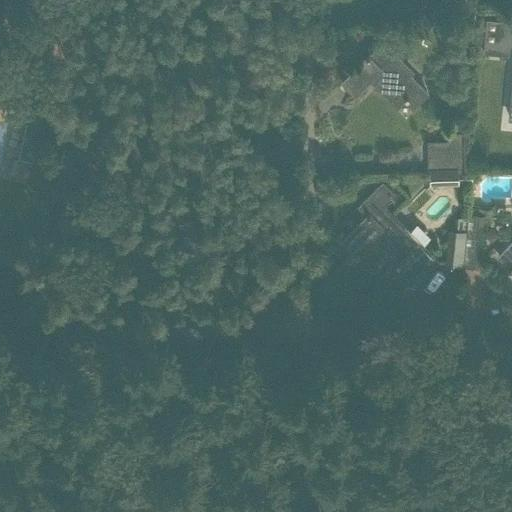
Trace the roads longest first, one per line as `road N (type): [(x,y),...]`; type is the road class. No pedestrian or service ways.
road 1 (residential): [(305,329),(309,0)]
road 2 (unclassified): [(0,315),(305,329)]
road 3 (unclassified): [(305,329),(511,350)]
road 4 (track): [(474,346),(511,469)]
